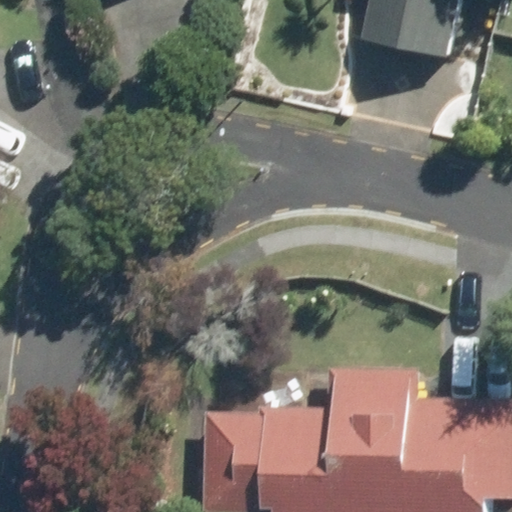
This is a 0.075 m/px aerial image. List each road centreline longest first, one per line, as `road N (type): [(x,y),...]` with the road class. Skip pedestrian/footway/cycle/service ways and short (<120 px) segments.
road 1 (residential): [(60,327),(67,224),(95,173),(123,153),(190,138),(327,168)]
road 2 (residential): [(327,168),(166,232),(94,288),(60,327)]
road 3 (residential): [(511,221),(327,168)]
road 4 (residential): [(60,327),(14,511)]
